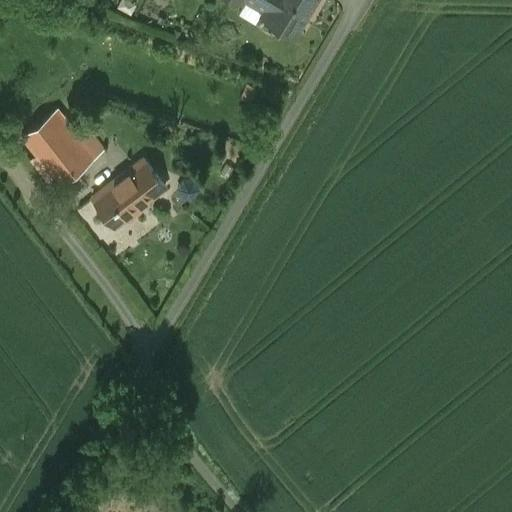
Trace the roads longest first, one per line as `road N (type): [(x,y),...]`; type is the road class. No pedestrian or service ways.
road 1 (unclassified): [(362,0),(139,372)]
road 2 (unclassified): [(243,511),(139,372)]
road 3 (unclassified): [(139,372),(55,511)]
